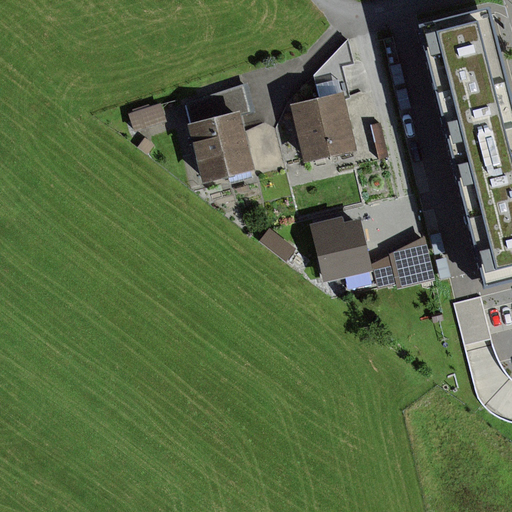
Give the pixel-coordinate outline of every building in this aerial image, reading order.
[(487,12),(418,29),(481,286),(511,278),(511,111),(509,101),(487,12)] [(339,98),(295,108),(307,158),(351,148),(345,122),(339,98)] [(164,120),(159,103),(129,113),(134,130),(164,120)] [(237,117),(192,128),(207,178),(250,168),(239,127),(237,117)] [(371,126),(378,159),(388,156),(381,124),(371,126)] [(144,138),(137,145),(145,152),(151,145),(144,138)] [(340,222),(313,228),(325,278),(368,268),(358,225),(341,228),(341,225),(340,222)] [(262,242),(286,260),(294,250),(270,231),(262,242)] [(425,241),(372,265),(377,290),(433,276),(425,241)]
